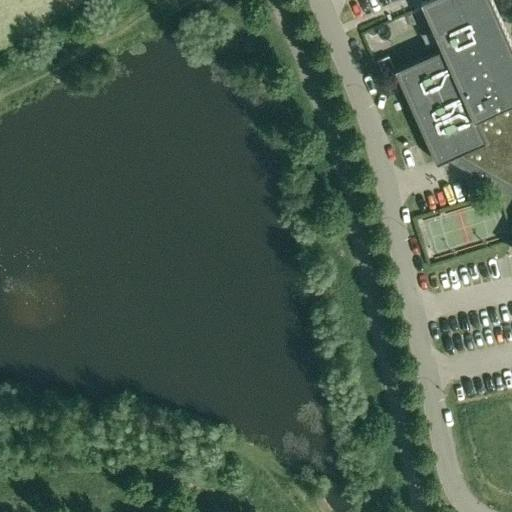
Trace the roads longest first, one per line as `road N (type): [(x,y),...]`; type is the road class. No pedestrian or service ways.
road 1 (unclassified): [(319,0),(385,184),(447,474),(472,511)]
road 2 (unclassified): [(414,511),(331,127),(278,0)]
road 3 (track): [(161,0),(0,88)]
